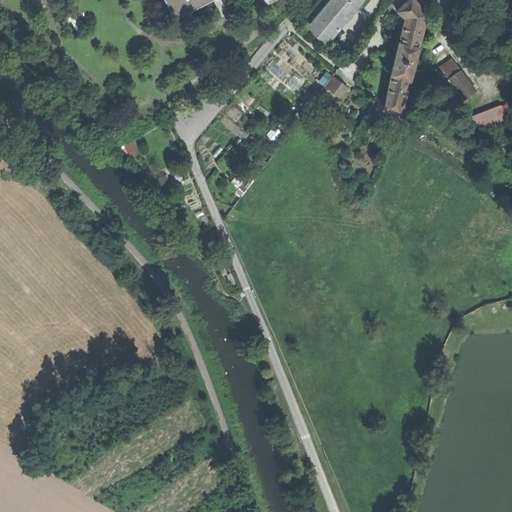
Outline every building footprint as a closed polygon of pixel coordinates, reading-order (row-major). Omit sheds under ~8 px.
[(164,0),(175,20),(213,0),(264,0),(264,1),(265,0),(164,0)] [(328,0),(306,27),(325,42),(359,0),(328,0)] [(386,0),(387,0),(404,19),(395,58),(383,107),(399,112),(425,13),(413,0),(386,0)] [(448,47),(436,65),(446,72),(458,54),(448,47)] [(444,74),(435,68),(432,72),(441,78),(444,74)] [(460,69),(448,78),(464,98),(475,89),(460,69)] [(346,85),(334,76),(327,86),(339,95),(346,85)] [(474,115),(480,131),(507,121),(501,105),(474,115)] [(102,130),(108,125),(104,121),(98,126),(102,130)] [(133,156),(141,151),(137,143),(128,147),(133,156)] [(159,178),(162,185),(170,181),(167,174),(159,178)]
